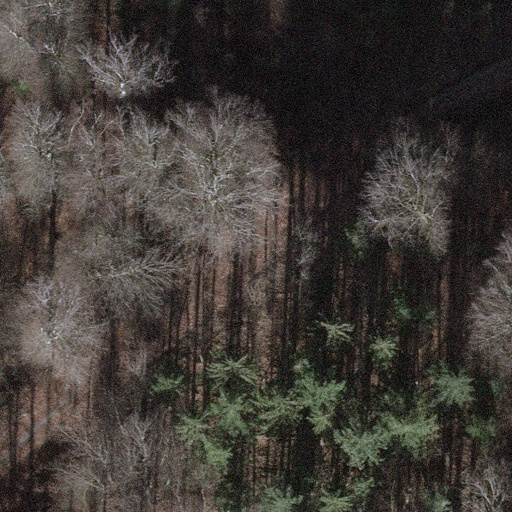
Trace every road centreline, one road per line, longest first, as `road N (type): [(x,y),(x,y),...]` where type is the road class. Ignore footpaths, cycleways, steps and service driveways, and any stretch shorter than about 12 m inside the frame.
road 1 (track): [(0,479),(329,152)]
road 2 (track): [(511,39),(443,63),(329,152)]
